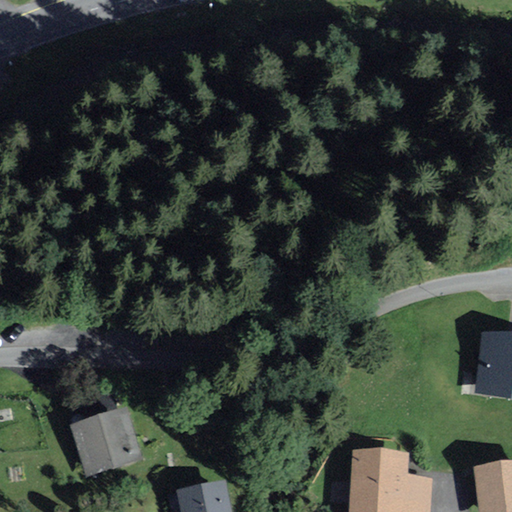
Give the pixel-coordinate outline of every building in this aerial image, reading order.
[(477,395),(511,400),(511,345),(485,342),(477,395)] [(71,433),(86,479),(143,461),(128,415),(71,433)] [(350,511),(431,511),(432,482),(408,481),(409,459),(353,457),(350,511)] [(479,511),(511,511),(511,468),(474,474),(479,511)] [(231,511),(227,488),(178,498),(180,511),(231,511)]
